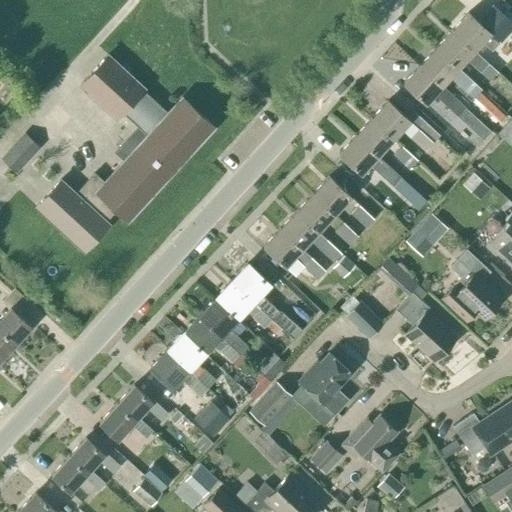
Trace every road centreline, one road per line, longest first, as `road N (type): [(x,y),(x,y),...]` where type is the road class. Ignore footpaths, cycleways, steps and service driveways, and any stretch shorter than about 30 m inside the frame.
road 1 (residential): [(0,439),(387,19),(390,0)]
road 2 (residential): [(291,375),(335,326),(430,402),(511,363)]
